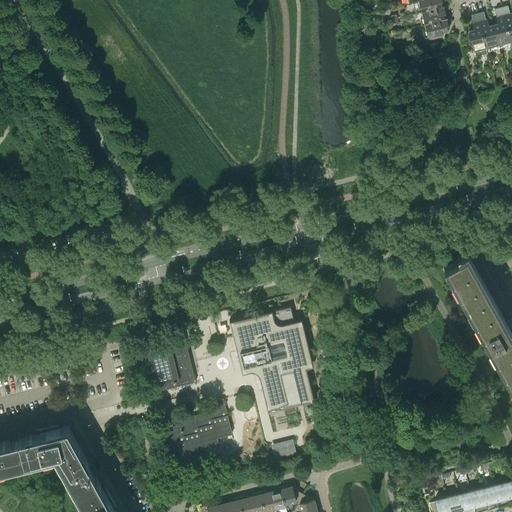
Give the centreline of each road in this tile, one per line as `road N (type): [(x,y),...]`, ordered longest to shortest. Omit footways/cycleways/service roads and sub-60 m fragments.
road 1 (tertiary): [(511,173),(0,301)]
road 2 (tertiary): [(0,317),(511,190)]
road 3 (residential): [(132,511),(73,407),(0,426)]
